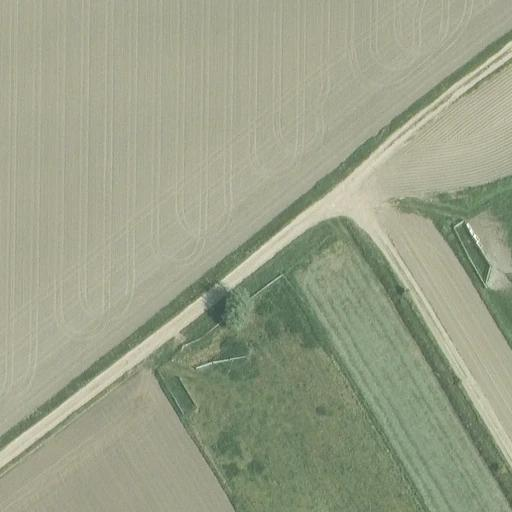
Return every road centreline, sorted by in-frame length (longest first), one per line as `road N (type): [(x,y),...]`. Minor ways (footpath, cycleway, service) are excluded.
road 1 (track): [(0,459),(343,195)]
road 2 (track): [(343,195),(383,241),(511,458)]
road 3 (track): [(343,195),(439,103),(511,52)]
